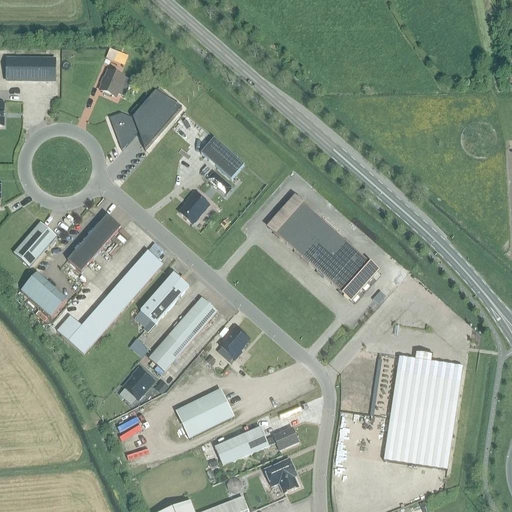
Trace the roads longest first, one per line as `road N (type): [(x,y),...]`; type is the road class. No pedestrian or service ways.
road 1 (unclassified): [(320,511),(329,396),(320,373),(95,182)]
road 2 (primary): [(476,283),(162,0)]
road 3 (unclassified): [(77,132),(37,137),(25,175),(38,196),(62,204),(95,182)]
